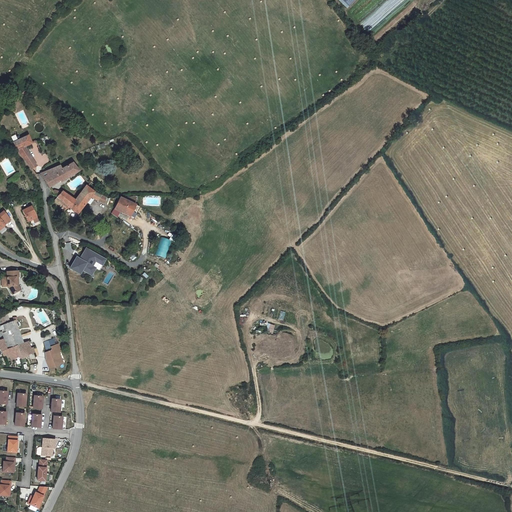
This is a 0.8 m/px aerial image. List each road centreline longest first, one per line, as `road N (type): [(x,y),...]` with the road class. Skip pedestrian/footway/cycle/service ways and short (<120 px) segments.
road 1 (track): [(511,486),(76,381)]
road 2 (residential): [(47,511),(77,436),(76,385)]
